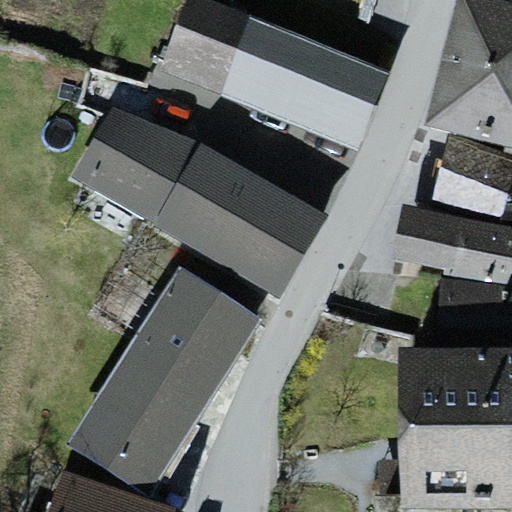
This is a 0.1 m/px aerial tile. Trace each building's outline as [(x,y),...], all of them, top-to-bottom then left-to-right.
[(384,75),(198,0),(188,0),(161,67),(355,145),(384,75)] [(511,0),(462,0),(430,121),(511,142),(511,0)] [(118,104),(76,178),(278,293),(321,219),(118,104)] [(511,161),(453,143),(438,195),(496,213),(511,161)] [(511,277),(511,229),(405,209),(396,256),(511,277)] [(181,272),(71,444),(147,492),(257,320),(181,272)] [(511,289),(442,281),(441,332),(511,331),(511,289)] [(511,511),(511,351),(404,353),(406,499),(379,500),(379,511),(511,511)] [(167,511),(168,510),(63,475),(50,511),(167,511)]
